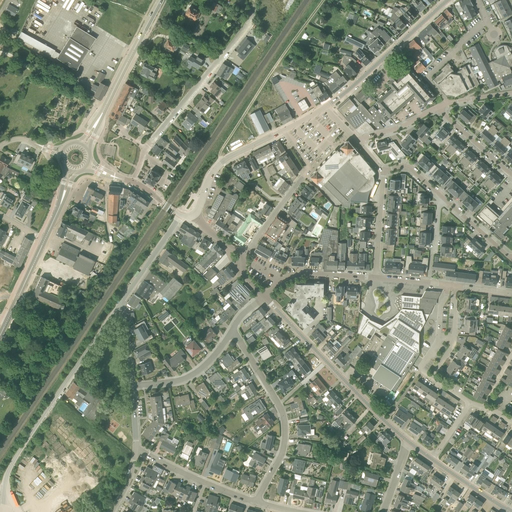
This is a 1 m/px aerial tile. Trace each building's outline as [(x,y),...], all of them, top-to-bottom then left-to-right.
[(421,12),(426,6),(421,0),(418,3),(416,1),(415,0),(412,0),(412,1),(414,3),(417,6),(416,7),(421,12)] [(458,5),(459,9),(472,3),(470,0),(461,0),(459,1),(460,4),(458,5)] [(500,0),(493,4),(495,9),(507,3),(505,0),(500,0)] [(218,7),(222,9),(223,7),(214,2),(213,3),(216,5),(213,10),(215,11),(218,7)] [(473,5),(472,3),(459,9),(461,12),(464,11),(465,13),(465,14),(474,9),(472,6),(473,6),(473,5)] [(507,3),(495,9),(498,14),(510,8),(507,3)] [(9,5),(5,11),(14,16),(18,10),(9,5)] [(190,6),(185,16),(195,21),(196,19),(197,19),(199,16),(198,16),(200,12),(190,6)] [(415,17),(406,7),(404,8),(403,7),(401,7),(399,9),(403,13),(403,14),(410,21),(412,20),(413,21),(415,18),(414,18),(415,17)] [(511,12),(510,8),(498,14),(500,19),(511,13),(511,12)] [(447,9),(434,21),(441,29),(447,24),(448,25),(452,21),(451,20),(453,19),(452,17),(453,16),(447,9)] [(477,15),(474,9),(465,14),(465,13),(462,15),(464,18),(466,17),(468,20),(477,15)] [(404,27),(406,25),(399,19),(397,21),(393,18),(392,20),(401,30),(402,29),(402,30),(405,28),(404,27)] [(393,25),(390,27),(396,34),(398,33),(399,33),(401,31),(401,30),(392,20),(390,21),(393,25)] [(438,33),(430,24),(424,30),(429,35),(433,33),(435,35),(438,33)] [(76,70),(96,38),(76,26),(59,54),(56,58),(76,70)] [(379,28),(374,33),(379,39),(383,44),(386,41),(387,43),(392,38),(385,30),(384,32),(382,29),(381,30),(379,28)] [(424,30),(418,36),(425,44),(428,41),(426,38),(429,35),(424,30)] [(253,43),(254,41),(252,39),(250,41),(247,39),(237,51),(240,53),(238,56),(243,60),(245,57),(245,58),(253,48),(250,46),(253,43)] [(383,44),(379,39),(377,41),(375,40),(371,43),(373,45),(371,47),(376,53),(379,51),(380,52),(383,49),(382,48),(385,45),(383,44)] [(421,47),(414,39),(410,43),(420,53),(421,52),(419,49),(421,47)] [(170,55),(172,54),(174,50),(178,42),(174,40),(173,42),(168,40),(167,42),(165,42),(164,44),(165,45),(165,46),(168,48),(166,51),(167,53),(170,55)] [(365,45),(356,41),(354,45),(363,49),(365,45)] [(182,49),(187,52),(190,46),(185,43),(181,49),(182,49)] [(420,53),(410,43),(406,46),(418,60),(419,61),(422,59),(420,57),(422,55),(420,53)] [(511,73),(511,72),(510,67),(511,65),(511,53),(511,54),(510,51),(507,46),(508,46),(507,46),(507,45),(506,45),(505,45),(504,45),(503,45),(502,45),(501,45),(500,45),(500,46),(499,46),(498,46),(498,47),(497,47),(497,48),(496,48),(496,49),(495,49),(495,50),(494,51),(494,52),(494,53),(494,52),(497,58),(496,58),(497,59),(493,61),(488,63),(478,44),(470,48),(472,53),(473,52),(476,58),(474,59),(475,58),(478,66),(479,65),(481,67),(478,69),(479,69),(480,71),(481,71),(484,78),(484,79),(486,78),(488,83),(487,83),(490,88),(498,84),(497,81),(502,79),(505,86),(511,84),(510,83),(511,82),(511,73)] [(435,59),(425,47),(422,50),(427,55),(428,57),(432,62),(435,59)] [(366,65),(371,61),(365,55),(360,49),(359,49),(355,53),(366,65)] [(360,70),(354,64),(357,61),(351,57),(344,55),(343,58),(345,58),(344,64),(346,66),(345,66),(346,67),(344,69),(350,77),(355,72),(356,73),(360,70)] [(192,65),(199,69),(201,65),(204,60),(197,56),(195,59),(190,57),(185,66),(190,69),(192,65)] [(411,66),(413,68),(419,74),(426,68),(420,61),(420,62),(419,61),(418,60),(411,66)] [(144,67),(141,73),(154,80),(156,76),(155,75),(156,73),(155,73),(157,69),(145,63),(143,63),(142,65),(143,67),(144,67)] [(234,69),(223,63),(216,74),(223,78),(227,73),(230,75),(234,69)] [(479,69),(473,72),(473,71),(471,68),(469,64),(466,66),(465,66),(461,68),(462,69),(457,71),(457,74),(453,74),(453,71),(450,67),(451,66),(448,63),(441,69),(443,71),(433,80),(436,83),(437,82),(441,86),(439,87),(445,93),(446,92),(448,93),(447,95),(454,96),(455,94),(457,94),(457,95),(465,91),(464,90),(468,88),(469,89),(473,87),(475,86),(479,84),(476,77),(474,74),(480,71),(479,69)] [(316,64),(313,73),(318,76),(322,66),(316,64)] [(415,95),(417,97),(424,106),(427,104),(428,104),(429,104),(430,105),(431,104),(432,104),(432,103),(433,103),(433,102),(433,101),(433,100),(432,100),(435,97),(409,67),(398,77),(397,75),(398,74),(396,75),(394,73),(396,71),(395,71),(394,72),(388,77),(391,80),(388,82),(393,88),(377,102),(383,108),(382,109),(384,111),(385,110),(391,117),(415,95)] [(331,76),(331,77),(341,87),(348,81),(343,75),(341,77),(336,71),(331,76)] [(105,75),(100,72),(96,79),(102,82),(105,75)] [(287,77),(286,82),(306,88),(307,83),(287,77)] [(334,93),(341,87),(331,77),(327,80),(329,83),(328,85),(330,87),(329,87),(334,93)] [(185,84),(190,87),(194,82),(189,78),(185,84)] [(98,86),(94,84),(92,87),(97,89),(98,89),(101,90),(105,91),(108,86),(101,82),(98,86)] [(219,90),(221,87),(214,82),(210,86),(213,89),(210,91),(218,97),(222,92),(219,90)] [(330,97),(327,92),(324,87),(320,89),(317,83),(315,84),(314,82),(313,82),(309,84),(311,86),(315,94),(319,101),(320,103),(330,97)] [(125,107),(127,108),(128,106),(130,106),(136,94),(132,92),(135,88),(126,83),(109,115),(109,116),(118,120),(117,122),(119,118),(123,121),(125,122),(124,125),(123,125),(124,126),(123,127),(124,127),(124,126),(125,124),(128,119),(121,115),(125,107)] [(92,87),(91,89),(96,92),(94,96),(101,100),(105,91),(101,90),(98,89),(97,89),(92,87)] [(366,100),(369,97),(372,101),(375,99),(370,93),(368,95),(363,90),(356,96),(361,102),(364,98),(366,100)] [(193,110),(196,113),(200,117),(200,116),(203,113),(214,100),(209,96),(207,99),(204,97),(196,106),(193,110)] [(350,99),(339,108),(356,128),(355,129),(360,135),(375,131),(366,120),(368,118),(379,129),(384,128),(379,122),(368,110),(361,103),(360,104),(355,97),(351,100),(350,99)] [(303,112),(309,108),(304,99),(297,103),(303,112)] [(163,101),(160,104),(156,110),(159,112),(162,115),(167,109),(166,108),(168,106),(163,101)] [(275,110),(278,114),(283,124),(293,119),(289,113),(289,112),(285,104),(275,110)] [(136,105),(133,112),(140,114),(143,107),(136,105)] [(490,108),(486,105),(486,106),(484,105),(479,110),(482,113),(480,115),(486,120),(493,112),(489,109),(490,108)] [(379,122),(381,119),(385,123),(390,118),(387,115),(387,114),(385,112),(384,111),(382,109),(380,107),(377,110),(373,106),(368,110),(379,122)] [(250,115),(259,134),(270,129),(267,124),(263,115),(260,110),(250,115)] [(469,120),(473,122),(476,116),(469,110),(467,113),(464,110),(463,111),(463,110),(460,112),(459,112),(460,114),(459,115),(467,122),(469,120)] [(196,113),(194,116),(190,112),(187,115),(188,117),(182,124),(189,130),(195,122),(198,119),(199,120),(201,117),(200,116),(200,117),(196,113)] [(267,124),(271,122),(273,121),(269,113),(268,113),(263,115),(267,124)] [(148,122),(138,116),(136,114),(131,122),(143,130),(148,122)] [(423,143),(428,138),(424,135),(429,129),(424,124),(417,132),(419,134),(417,137),(418,138),(420,140),(423,143)] [(480,135),(485,140),(496,128),(497,127),(493,124),(487,131),(485,129),(484,130),(483,129),(479,133),(480,134),(480,135)] [(448,134),(450,133),(442,126),(435,135),(439,139),(438,140),(443,144),(450,136),(448,134)] [(499,131),(496,128),(485,140),(490,144),(491,143),(492,144),(496,140),(495,139),(496,138),(494,136),(499,131)] [(180,150),(183,152),(184,153),(183,154),(187,157),(191,150),(190,151),(188,148),(176,134),(175,136),(164,153),(167,156),(162,162),(172,170),(180,160),(175,156),(180,150)] [(403,146),(401,149),(410,156),(413,152),(409,148),(416,140),(410,134),(401,144),(403,146)] [(446,150),(449,152),(459,141),(452,135),(447,141),(451,144),(446,150)] [(161,137),(155,145),(151,149),(158,155),(163,149),(168,143),(161,137)] [(492,146),(497,151),(507,140),(504,137),(500,142),(498,140),(497,140),(496,140),(492,144),(493,145),(492,146)] [(350,208),(351,201),(352,197),(358,191),(362,192),(364,192),(365,192),(366,191),(367,191),(369,190),(370,189),(371,188),(372,187),(373,186),(374,185),(374,183),(375,182),(375,180),(374,178),(374,177),(374,175),(376,173),(352,144),(348,140),(344,144),(344,143),(344,144),(341,147),(338,150),(338,149),(332,154),(332,155),(327,160),(327,159),(327,160),(322,165),(314,173),(313,173),(313,174),(310,177),(317,183),(320,181),(343,204),(342,207),(350,208)] [(510,142),(507,140),(497,151),(502,155),(503,154),(504,155),(508,151),(507,150),(508,149),(506,147),(510,142)] [(272,145),(275,149),(278,155),(279,155),(280,157),(287,152),(279,141),(272,145)] [(376,143),(379,152),(388,149),(391,147),(389,143),(387,144),(386,141),(376,143)] [(459,141),(449,152),(452,155),(457,150),(460,153),(466,147),(459,141)] [(388,149),(396,159),(406,156),(393,142),(389,143),(391,147),(388,149)] [(275,156),(269,145),(264,148),(269,159),(275,156)] [(269,159),(264,148),(259,150),(264,161),(268,160),(269,159)] [(459,162),(463,165),(473,153),(467,149),(462,154),(464,156),(459,162)] [(264,161),(259,150),(254,153),(259,164),(264,161)] [(279,158),(282,163),(290,157),(287,152),(280,157),(279,158)] [(18,154),(17,154),(13,163),(16,165),(17,163),(23,166),(28,155),(24,153),(23,154),(21,153),(20,156),(18,154)] [(418,162),(420,164),(419,165),(422,167),(429,160),(421,153),(417,158),(420,160),(418,162)] [(473,153),(463,165),(466,167),(471,162),(473,164),(478,158),(473,153)] [(31,171),(35,162),(34,163),(32,161),(33,159),(31,158),(32,157),(28,155),(23,166),(28,168),(28,170),(31,171)] [(6,166),(9,160),(1,156),(0,157),(0,167),(8,172),(10,168),(6,166)] [(290,157),(282,163),(285,167),(293,162),(290,157)] [(422,167),(425,170),(426,169),(428,171),(429,169),(432,171),(436,166),(429,160),(422,167)] [(472,173),(475,176),(485,164),(480,160),(475,165),(477,167),(472,173)] [(248,168),(245,161),(244,161),(243,161),(241,162),(241,163),(239,164),(246,178),(247,180),(251,178),(248,174),(251,173),(249,168),(248,168)] [(296,167),(293,162),(285,167),(288,172),(296,167)] [(234,167),(233,167),(237,175),(239,173),(243,179),(246,178),(239,164),(236,165),(235,165),(234,166),(234,167)] [(485,164),(475,176),(478,179),(483,173),(485,175),(490,169),(485,164)] [(437,181),(444,173),(439,169),(436,166),(432,171),(435,173),(433,175),(435,177),(434,178),(437,181)] [(146,167),(143,169),(145,171),(140,175),(142,177),(149,170),(146,167)] [(295,174),(299,172),(296,167),(288,172),(291,177),(290,178),(293,182),(297,177),(295,174)] [(151,170),(146,179),(145,181),(154,186),(161,175),(151,170)] [(484,184),(487,187),(497,175),(492,171),(487,176),(489,178),(484,184)] [(444,173),(437,181),(440,183),(441,183),(443,184),(444,182),(447,185),(451,180),(444,173)] [(497,175),(487,187),(490,190),(495,184),(497,186),(503,180),(497,175)] [(287,190),(293,182),(290,178),(285,181),(280,177),(279,179),(277,182),(287,190)] [(400,180),(400,178),(396,178),(396,179),(390,179),(390,188),(395,189),(394,192),(401,193),(407,193),(408,188),(405,188),(405,180),(400,180)] [(449,191),(452,194),(459,186),(451,180),(447,185),(450,187),(448,189),(450,190),(449,191)] [(245,186),(239,181),(235,186),(241,191),(245,186)] [(273,187),(283,194),(287,190),(277,182),(275,185),(273,187)] [(314,195),(318,189),(310,183),(308,186),(307,185),(305,188),(301,193),(309,199),(313,194),(314,195)] [(108,193),(108,196),(108,200),(108,208),(108,221),(116,223),(115,225),(117,226),(119,226),(119,221),(116,220),(116,215),(117,211),(118,199),(119,199),(120,200),(120,199),(122,200),(122,198),(123,198),(123,188),(120,187),(109,186),(108,193)] [(459,186),(452,194),(455,197),(456,196),(458,198),(459,196),(462,198),(466,193),(459,186)] [(88,187),(81,201),(87,204),(90,198),(89,198),(93,191),(93,190),(94,190),(88,187)] [(120,200),(119,209),(122,210),(124,206),(125,198),(128,198),(128,199),(130,201),(131,200),(132,201),(136,194),(132,191),(132,192),(129,190),(123,188),(123,198),(122,198),(122,200),(120,199),(120,200)] [(221,189),(220,193),(211,209),(210,209),(209,212),(210,212),(207,217),(212,219),(213,218),(217,220),(221,215),(225,217),(229,212),(230,213),(238,198),(238,196),(238,195),(237,194),(236,194),(235,194),(234,194),(233,195),(221,189)] [(90,198),(93,200),(99,203),(103,195),(93,190),(93,191),(89,198),(90,198)] [(0,197),(3,199),(0,204),(8,208),(14,199),(3,192),(0,197)] [(389,203),(397,204),(398,196),(401,196),(401,193),(394,192),(394,193),(394,196),(389,195),(389,199),(388,199),(388,202),(389,203)] [(464,205),(467,207),(474,200),(466,193),(462,198),(464,200),(463,202),(464,204),(464,205)] [(22,201),(15,214),(22,218),(24,213),(25,214),(27,210),(26,209),(29,205),(28,204),(30,202),(32,198),(24,194),(21,200),(22,201)] [(128,206),(134,210),(135,208),(142,198),(139,195),(139,196),(136,194),(132,201),(128,206)] [(425,194),(418,194),(417,201),(420,201),(419,202),(422,202),(422,205),(428,206),(428,203),(429,203),(429,198),(426,198),(427,196),(425,196),(425,194)] [(307,202),(300,197),(298,199),(297,198),(293,204),(300,209),(304,204),(305,205),(307,202)] [(132,212),(130,218),(129,221),(132,222),(134,220),(135,219),(137,215),(140,211),(142,212),(143,211),(149,202),(142,198),(135,208),(134,210),(132,212)] [(474,200),(467,207),(470,210),(471,209),(472,211),(474,209),(477,211),(481,206),(474,200)] [(368,203),(360,202),(360,213),(371,214),(371,213),(372,213),(372,209),(371,209),(371,206),(367,206),(367,203),(368,203)] [(259,210),(257,213),(261,215),(263,213),(267,216),(272,208),(266,203),(261,211),(259,210)] [(397,211),(397,204),(389,203),(388,203),(388,204),(388,207),(388,211),(393,211),(393,214),(399,215),(400,211),(397,211)] [(290,210),(288,212),(295,218),(297,215),(296,214),(300,209),(293,204),(288,209),(290,210)] [(501,239),(505,235),(503,234),(511,223),(511,204),(500,218),(489,230),(492,232),(493,231),(501,239)] [(72,213),(87,220),(89,216),(82,213),(81,213),(82,210),(75,206),(74,207),(73,207),(72,209),(73,210),(73,211),(72,213)] [(477,215),(484,221),(493,212),(486,206),(477,215)] [(422,207),(421,217),(432,218),(432,212),(430,212),(430,211),(427,210),(428,207),(422,207)] [(221,231),(232,215),(230,213),(229,212),(225,217),(221,215),(217,220),(214,226),(221,231)] [(484,221),(490,226),(489,227),(490,228),(489,229),(489,230),(500,218),(493,212),(484,221)] [(258,224),(261,227),(264,222),(260,219),(254,215),(251,213),(244,221),(232,238),(232,239),(232,238),(243,245),(247,238),(249,236),(247,234),(244,232),(252,221),(258,225),(258,224)] [(232,238),(244,221),(232,214),(232,215),(221,231),(232,238)] [(399,219),(399,215),(393,214),(388,214),(387,221),(386,221),(386,224),(387,224),(387,225),(392,226),(392,225),(396,226),(396,225),(396,218),(399,219)] [(288,222),(277,215),(272,222),(273,222),(270,226),(270,225),(265,232),(271,236),(267,241),(262,238),(261,239),(274,247),(277,241),(276,240),(288,222)] [(358,228),(366,229),(365,229),(365,226),(370,226),(370,223),(371,223),(371,219),(370,219),(370,218),(359,217),(358,228)] [(421,217),(420,227),(426,228),(426,225),(429,225),(429,223),(431,223),(432,218),(421,217)] [(62,222),(61,221),(55,234),(65,239),(65,238),(71,241),(75,234),(89,241),(93,234),(63,219),(62,222)] [(183,223),(179,230),(185,234),(189,237),(187,240),(194,244),(196,241),(200,234),(183,223)] [(123,234),(127,228),(124,225),(119,231),(123,234)] [(386,236),(395,236),(396,229),(398,229),(399,226),(396,225),(396,226),(392,225),(392,226),(392,229),(387,228),(386,232),(385,235),(386,235),(386,236)] [(447,236),(453,237),(454,227),(443,226),(442,232),(444,232),(444,233),(447,233),(447,236)] [(127,228),(123,234),(128,238),(134,231),(129,227),(127,228)] [(420,227),(419,237),(430,238),(431,233),(428,232),(428,231),(426,231),(426,228),(420,227)] [(328,247),(332,229),(323,228),(320,238),(319,240),(318,244),(323,245),(323,246),(328,247)] [(360,239),(369,240),(369,239),(370,239),(370,235),(369,235),(369,232),(365,232),(365,229),(366,229),(358,228),(358,232),(361,232),(360,239)] [(324,262),(326,263),(326,269),(337,269),(338,261),(338,256),(338,243),(338,238),(338,230),(332,229),(328,247),(324,262)] [(394,248),(395,236),(386,236),(385,236),(385,237),(385,240),(386,240),(386,243),(388,244),(388,247),(387,247),(394,248)] [(446,246),(452,247),(453,237),(447,236),(442,236),(441,242),(444,242),(444,243),(446,243),(446,246)] [(464,238),(463,244),(466,246),(467,245),(473,250),(479,243),(479,242),(480,242),(479,241),(479,242),(477,239),(476,240),(474,238),(470,241),(468,239),(466,236),(464,238)] [(10,258),(14,260),(12,263),(20,267),(33,240),(25,237),(15,257),(5,252),(2,258),(8,261),(10,258)] [(430,238),(419,237),(418,247),(424,248),(425,245),(427,245),(428,244),(430,244),(430,238)] [(197,249),(204,253),(211,242),(210,242),(209,241),(208,241),(204,238),(200,243),(196,241),(194,244),(192,247),(197,250),(197,249)] [(270,256),(272,251),(274,247),(261,239),(255,249),(254,251),(268,259),(270,256)] [(282,245),(277,241),(274,247),(272,251),(270,256),(274,258),(276,259),(275,261),(278,262),(284,251),(285,248),(282,247),(282,245)] [(480,259),(481,257),(485,253),(484,254),(482,251),(485,248),(482,245),(483,245),(480,243),(481,243),(480,242),(480,243),(479,243),(473,250),(479,255),(477,256),(480,259)] [(56,258),(72,266),(73,266),(73,268),(88,275),(95,261),(79,254),(78,256),(77,256),(79,251),(63,243),(56,258)] [(345,253),(346,243),(338,243),(338,256),(343,256),(343,253),(345,253)] [(199,262),(193,268),(208,282),(214,276),(208,271),(224,255),(222,253),(224,251),(217,244),(199,262)] [(289,248),(286,246),(285,248),(284,251),(278,262),(283,265),(289,253),(287,252),(289,248)] [(323,248),(322,253),(314,252),(314,253),(311,253),(310,265),(319,265),(319,261),(324,262),(328,247),(323,246),(322,248),(323,248)] [(452,247),(446,246),(441,246),(441,251),(443,252),(443,253),(446,253),(445,257),(451,257),(452,247)] [(188,266),(172,253),(166,249),(159,260),(164,264),(165,265),(165,264),(168,266),(171,262),(184,271),(188,266)] [(289,257),(288,264),(292,264),(292,265),(293,265),(294,266),(295,265),(298,265),(299,250),(296,249),(295,255),(292,254),(292,256),(292,257),(289,257)] [(488,261),(495,253),(490,249),(484,255),(487,257),(485,258),(488,261)] [(344,269),(345,269),(345,253),(343,253),(343,256),(338,256),(338,261),(337,269),(344,270),(344,269)] [(359,269),(364,270),(365,262),(367,262),(367,254),(364,253),(359,254),(359,261),(359,269)] [(406,256),(405,270),(408,270),(408,273),(412,273),(411,274),(415,275),(415,274),(416,274),(417,261),(412,261),(411,256),(406,256)] [(427,272),(428,258),(424,258),(423,262),(417,261),(416,274),(416,275),(419,275),(420,274),(423,275),(423,272),(427,272)] [(401,264),(393,263),(392,272),(393,272),(393,273),(396,273),(396,272),(400,272),(400,267),(404,268),(404,261),(401,261),(401,264)] [(392,272),(393,263),(386,262),(385,271),(388,271),(388,272),(392,273),(392,272)] [(455,266),(447,265),(433,263),(433,266),(432,266),(433,266),(432,269),(443,271),(443,275),(446,275),(445,279),(475,283),(476,275),(455,272),(455,266)] [(222,269),(216,274),(220,278),(217,280),(221,285),(222,285),(230,279),(236,274),(229,265),(223,270),(222,269)] [(490,274),(489,283),(490,283),(489,284),(490,284),(493,285),(493,284),(497,284),(497,279),(500,280),(501,280),(502,269),(498,268),(498,271),(491,270),(490,274)] [(90,276),(96,280),(98,281),(104,271),(102,270),(99,275),(93,272),(90,276)] [(489,283),(490,274),(483,274),(483,271),(480,270),(479,278),(479,277),(482,277),(482,282),(485,283),(485,284),(488,284),(489,284),(489,283)] [(162,280),(154,274),(150,271),(153,273),(147,282),(144,280),(136,291),(151,302),(154,299),(155,299),(158,295),(161,298),(163,296),(160,293),(167,284),(162,280)] [(57,296),(62,286),(41,277),(36,287),(57,296)] [(173,296),(183,285),(174,277),(167,285),(167,284),(160,293),(163,296),(163,295),(170,301),(173,296)] [(238,279),(232,284),(233,285),(232,287),(231,288),(231,290),(228,293),(229,293),(231,295),(234,299),(231,302),(234,305),(237,302),(242,307),(249,301),(248,300),(252,297),(250,294),(251,294),(250,293),(252,292),(245,284),(243,286),(238,279)] [(315,296),(324,296),(324,283),(315,283),(315,284),(297,284),(297,293),(298,293),(298,298),(299,298),(298,300),(297,300),(294,303),(293,302),(286,308),(295,318),(296,317),(299,320),(298,321),(305,328),(314,319),(308,312),(309,312),(309,311),(309,310),(309,309),(305,305),(308,303),(308,300),(313,300),(314,300),(314,299),(315,296)] [(341,295),(344,295),(344,286),(340,286),(340,287),(336,287),(336,295),(337,295),(336,301),(341,302),(341,295)] [(357,287),(347,287),(347,286),(347,295),(357,295),(359,295),(359,288),(357,288),(358,287),(357,287)] [(57,296),(36,287),(32,297),(58,309),(63,300),(56,297),(57,296)] [(216,287),(210,292),(213,295),(219,291),(216,287)] [(419,354),(420,332),(425,321),(424,316),(428,317),(434,305),(434,303),(436,303),(437,299),(441,292),(425,291),(421,297),(401,296),(402,308),(399,312),(400,313),(396,315),(391,319),(382,325),(378,323),(377,325),(374,322),(373,322),(371,320),(363,314),(360,325),(358,330),(357,333),(370,339),(364,347),(362,349),(357,355),(362,359),(367,352),(372,356),(371,357),(372,358),(365,370),(373,375),(372,376),(386,385),(388,387),(395,391),(406,373),(419,354)] [(135,308),(141,298),(134,294),(128,303),(135,308)] [(472,312),(472,308),(476,309),(476,305),(478,306),(479,305),(479,300),(478,299),(477,299),(477,298),(476,299),(475,299),(466,298),(465,301),(467,301),(467,302),(465,302),(467,303),(466,312),(472,312)] [(223,308),(225,311),(230,316),(236,311),(232,307),(234,305),(231,302),(230,300),(228,302),(228,303),(223,308)] [(255,320),(259,316),(261,318),(267,312),(262,306),(251,315),(251,316),(243,322),(246,326),(249,324),(252,328),(257,323),(255,320)] [(167,311),(158,318),(160,320),(161,320),(168,314),(169,314),(167,311)] [(219,316),(221,318),(224,321),(230,316),(225,311),(219,316)] [(465,322),(465,325),(477,326),(478,320),(476,320),(477,316),(470,316),(470,319),(465,319),(466,319),(466,322),(465,322)] [(275,322),(270,317),(266,320),(264,318),(252,328),(256,331),(262,326),(266,330),(269,327),(268,326),(270,325),(271,326),(275,323),(275,322)] [(135,331),(137,335),(146,331),(143,325),(146,324),(144,321),(136,325),(137,328),(135,329),(136,331),(135,331)] [(477,333),(475,333),(475,332),(477,332),(477,326),(465,325),(464,328),(466,328),(465,331),(464,331),(469,332),(469,335),(477,335),(477,333)] [(511,331),(511,330),(511,328),(506,325),(503,330),(511,334),(511,331)] [(204,339),(208,343),(212,340),(212,339),(217,334),(211,327),(202,334),(205,338),(204,339)] [(316,338),(321,334),(323,332),(319,327),(312,334),(316,338)] [(277,341),(283,336),(279,332),(280,331),(277,328),(274,330),(273,332),(271,333),(273,336),(270,338),(275,343),(277,341)] [(509,336),(511,337),(511,334),(503,330),(501,335),(508,339),(509,336)] [(146,331),(137,335),(139,340),(140,339),(141,341),(143,339),(145,342),(153,338),(152,334),(149,336),(146,331)] [(316,338),(320,343),(325,338),(327,336),(323,332),(321,334),(316,338)] [(509,346),(511,343),(507,341),(508,339),(501,335),(498,340),(509,346)] [(284,347),(290,341),(287,338),(286,339),(283,336),(277,341),(281,346),(282,345),(284,347)] [(348,337),(342,344),(344,346),(351,339),(348,337)] [(208,349),(203,343),(200,340),(201,341),(197,344),(194,341),(192,342),(192,340),(191,341),(190,341),(189,341),(188,342),(187,343),(187,344),(186,345),(188,346),(186,347),(193,356),(196,353),(198,352),(201,349),(202,350),(206,347),(208,349)] [(498,340),(496,345),(503,348),(504,346),(508,348),(509,346),(498,340)] [(328,342),(324,346),(328,351),(333,346),(328,342)] [(148,344),(134,351),(136,354),(134,355),(136,358),(151,350),(148,344)] [(328,351),(332,356),(339,349),(339,348),(335,344),(333,346),(328,351)] [(266,345),(258,350),(264,360),(272,355),(266,345)] [(342,367),(345,370),(348,366),(357,355),(362,349),(361,348),(358,345),(350,354),(348,352),(343,357),(340,354),(334,360),(341,367),(342,367)] [(473,351),(474,349),(469,345),(468,348),(463,345),(464,346),(463,348),(461,347),(460,350),(467,355),(471,350),(473,351)] [(284,354),(290,361),(298,354),(293,347),(284,354)] [(175,367),(185,359),(182,356),(185,354),(180,348),(177,350),(179,352),(170,360),(167,357),(163,360),(172,372),(177,369),(175,367)] [(509,354),(498,348),(495,353),(502,357),(504,354),(508,356),(509,354)] [(464,360),(467,355),(460,350),(458,352),(459,353),(457,356),(456,355),(458,357),(457,359),(464,364),(466,361),(464,360)] [(226,368),(227,368),(230,372),(241,364),(237,359),(234,361),(228,353),(222,358),(219,360),(222,363),(226,368)] [(504,364),(505,361),(501,359),(502,357),(495,353),(493,358),(504,364)] [(296,363),(302,359),(298,354),(290,361),(294,367),(297,365),(296,363)] [(499,364),(502,366),(504,364),(493,358),(490,362),(497,366),(499,364)] [(465,365),(464,364),(457,359),(455,362),(453,360),(454,361),(452,363),(451,363),(449,365),(457,371),(459,372),(460,369),(462,370),(465,365)] [(301,366),(304,371),(309,368),(303,361),(295,367),(294,368),(295,370),(301,366)] [(153,371),(150,362),(140,365),(143,375),(153,371)] [(498,373),(500,370),(496,368),(497,366),(490,362),(487,367),(498,373)] [(458,379),(456,377),(454,375),(457,371),(449,365),(448,368),(449,369),(447,371),(446,370),(450,373),(448,376),(456,381),(458,379)] [(493,373),(497,375),(498,373),(487,367),(485,372),(492,376),(493,373)] [(249,377),(249,376),(250,376),(248,373),(247,373),(244,368),(232,375),(236,381),(239,379),(241,382),(249,377)] [(215,373),(209,379),(217,388),(223,382),(220,379),(222,377),(218,372),(216,374),(215,373)] [(290,377),(291,375),(289,372),(283,376),(284,379),(278,383),(283,393),(287,391),(291,388),(290,386),(294,384),(290,377)] [(491,378),(492,376),(485,372),(482,377),(483,377),(493,383),(495,380),(491,378)] [(480,382),(488,386),(489,383),(493,386),(495,383),(493,383),(483,377),(480,382)] [(506,379),(502,377),(501,380),(511,386),(511,385),(511,379),(507,377),(506,379)] [(317,378),(309,385),(318,395),(326,388),(317,378)] [(418,381),(413,388),(417,391),(422,383),(418,381)] [(81,385),(81,386),(74,382),(69,389),(81,397),(82,396),(91,403),(83,414),(94,421),(107,402),(105,401),(107,398),(95,390),(93,393),(81,385)] [(198,400),(206,410),(209,408),(204,400),(202,398),(210,393),(203,382),(195,388),(201,398),(198,400)] [(489,393),(491,390),(487,388),(488,386),(480,382),(478,387),(489,393)] [(248,398),(257,392),(252,383),(246,387),(247,389),(245,391),(246,392),(245,393),(248,398)] [(426,386),(422,383),(417,391),(421,393),(426,386)] [(426,386),(421,393),(426,396),(430,389),(426,386)] [(484,393),(488,395),(489,393),(478,387),(475,391),(483,395),(484,393)] [(242,390),(240,388),(235,392),(230,396),(232,399),(238,395),(237,394),(242,390)] [(9,393),(3,389),(0,392),(0,394),(4,397),(5,398),(7,396),(7,395),(9,393)] [(73,399),(73,398),(78,401),(76,403),(80,406),(84,400),(81,397),(69,389),(65,393),(73,399)] [(428,401),(430,399),(435,392),(430,389),(426,396),(424,399),(428,401)] [(327,405),(337,396),(332,391),(326,396),(329,399),(325,403),(327,405)] [(484,402),(486,399),(482,397),(483,395),(475,391),(473,396),(484,402)] [(430,399),(434,402),(439,395),(435,392),(430,399)] [(304,402),(306,402),(311,406),(317,401),(313,397),(311,398),(305,393),(304,402)] [(177,407),(183,405),(182,403),(190,401),(188,394),(180,396),(180,395),(174,397),(177,407)] [(434,402),(431,405),(436,408),(442,399),(438,396),(439,395),(434,402)] [(304,410),(300,396),(294,398),(295,403),(290,405),(292,411),(295,410),(297,416),(302,415),(300,411),(304,410)] [(334,408),(334,410),(329,414),(327,417),(329,418),(329,419),(331,417),(331,416),(332,416),(336,412),(342,405),(340,403),(342,401),(337,396),(327,405),(329,407),(333,403),(336,406),(334,408)] [(255,409),(258,414),(266,409),(260,399),(243,410),(250,420),(254,417),(251,412),(255,409)] [(446,402),(442,399),(436,408),(440,411),(446,402)] [(444,414),(445,412),(450,405),(446,402),(440,411),(444,414)] [(448,417),(450,415),(454,408),(450,405),(445,412),(444,414),(445,414),(448,417)] [(393,418),(403,425),(406,420),(409,421),(413,416),(407,412),(406,414),(399,409),(393,418)] [(334,419),(330,423),(332,425),(333,424),(336,427),(337,426),(338,427),(341,424),(340,423),(344,419),(345,419),(350,414),(346,410),(336,421),(334,419)] [(153,417),(154,421),(164,424),(163,414),(152,416),(153,417)] [(256,422),(259,424),(254,428),(257,432),(260,429),(263,433),(269,428),(268,427),(274,422),(271,418),(270,419),(266,414),(256,422)] [(347,430),(357,420),(350,414),(345,419),(348,422),(344,427),(347,430)] [(199,415),(196,418),(201,423),(205,419),(199,415)] [(477,417),(472,415),(471,416),(470,415),(464,423),(470,428),(472,425),(477,417)] [(482,429),(486,431),(491,424),(491,423),(495,417),(493,416),(488,422),(486,421),(485,423),(482,429)] [(476,428),(481,420),(477,417),(472,425),(476,428)] [(479,433),(480,430),(482,429),(485,423),(481,420),(476,428),(475,430),(479,433)] [(159,431),(164,424),(154,421),(151,423),(150,424),(159,431)] [(365,431),(367,434),(368,432),(374,426),(369,421),(360,430),(363,433),(365,431)] [(442,426),(445,428),(447,425),(442,421),(436,430),(439,432),(442,426)] [(504,423),(501,421),(497,428),(495,427),(490,434),(494,437),(499,430),(500,429),(501,427),(504,423)] [(412,422),(407,429),(413,433),(412,433),(417,436),(420,432),(422,434),(426,428),(423,426),(421,428),(412,422)] [(155,436),(159,431),(150,424),(147,428),(146,429),(155,436)] [(336,439),(337,438),(342,434),(339,431),(343,426),(341,424),(338,427),(339,427),(332,435),(336,439)] [(495,427),(491,424),(486,431),(490,434),(495,427)] [(310,438),(318,438),(318,436),(316,435),(314,435),(314,429),(311,429),(311,425),(297,426),(298,430),(297,430),(297,431),(298,431),(298,435),(309,435),(310,438)] [(501,427),(499,430),(494,437),(499,440),(498,441),(499,442),(500,440),(499,439),(504,433),(501,431),(503,429),(501,427)] [(155,436),(146,429),(145,430),(146,430),(142,434),(151,441),(153,438),(155,436)] [(385,431),(382,434),(381,432),(378,436),(379,437),(375,442),(379,445),(389,434),(385,431)] [(431,434),(425,431),(420,438),(423,440),(422,441),(428,445),(431,441),(432,441),(436,435),(432,433),(431,434)] [(220,444),(220,443),(223,436),(219,434),(217,438),(216,442),(214,448),(218,450),(220,444)] [(268,434),(266,443),(262,442),(260,447),(271,450),(274,436),(268,434)] [(382,449),(384,446),(393,438),(389,434),(379,445),(382,449)] [(511,436),(510,435),(508,434),(503,441),(507,444),(511,436)] [(169,451),(173,453),(178,445),(177,445),(178,444),(177,444),(174,442),(173,443),(166,439),(167,438),(161,435),(160,437),(160,438),(159,440),(162,442),(160,446),(167,450),(167,451),(169,452),(169,451)] [(363,435),(356,442),(358,445),(366,438),(363,435)] [(216,442),(210,440),(207,446),(210,447),(214,448),(216,442)] [(296,454),(306,456),(307,453),(309,453),(311,445),(298,443),(296,454)] [(486,443),(482,450),(490,455),(494,449),(486,443)] [(193,447),(186,444),(183,453),(182,452),(181,456),(188,460),(189,456),(190,457),(190,456),(189,455),(193,447)] [(196,460),(195,463),(202,467),(208,454),(201,451),(202,449),(201,448),(198,447),(196,453),(197,453),(196,455),(194,459),(196,460)] [(339,460),(347,462),(350,452),(341,450),(339,460)] [(455,455),(456,454),(451,450),(445,459),(450,462),(455,455)] [(223,467),(224,463),(218,460),(221,453),(217,452),(215,455),(216,455),(215,457),(213,463),(212,463),(209,470),(220,475),(223,467)] [(384,465),(386,458),(380,457),(381,454),(374,452),(370,467),(375,469),(377,463),(384,465)] [(252,458),(249,463),(255,467),(256,465),(257,466),(258,465),(261,467),(266,459),(255,453),(252,458)] [(461,458),(455,455),(450,462),(455,466),(461,458)] [(416,457),(410,467),(417,471),(423,462),(416,457)] [(305,461),(295,458),(292,471),(302,474),(305,461)] [(426,472),(430,467),(423,462),(417,471),(421,474),(424,470),(426,472)] [(464,464),(460,470),(466,473),(472,465),(472,464),(470,463),(467,466),(464,464)] [(147,475),(157,480),(158,477),(156,476),(158,472),(161,474),(163,469),(154,465),(153,467),(154,468),(153,469),(147,466),(145,471),(144,474),(147,475)] [(466,473),(471,477),(475,471),(474,471),(477,468),(472,465),(466,473)] [(239,474),(232,471),(227,469),(224,476),(236,482),(239,474)] [(363,483),(369,484),(372,485),(376,486),(378,480),(378,479),(379,476),(366,472),(364,478),(360,477),(358,482),(363,483)] [(420,481),(423,482),(429,474),(426,472),(423,476),(420,481)] [(256,476),(250,473),(249,476),(243,474),(240,482),(253,486),(255,478),(256,476)] [(141,480),(153,487),(157,480),(147,475),(146,477),(143,476),(141,480)] [(439,478),(434,475),(430,480),(435,484),(439,478)] [(480,475),(476,481),(481,484),(485,479),(480,475)] [(486,488),(490,482),(493,478),(488,475),(485,479),(481,484),(486,488)] [(288,479),(280,478),(277,492),(280,492),(280,494),(284,495),(285,493),(289,494),(289,492),(285,491),(288,479)] [(415,484),(410,483),(411,480),(405,478),(403,484),(416,489),(417,485),(415,484)] [(440,488),(444,482),(439,478),(435,484),(440,488)] [(308,488),(307,488),(307,491),(303,490),(303,491),(295,489),(295,487),(295,486),(296,479),(293,479),(292,486),(291,485),(289,492),(289,494),(293,495),(293,497),(305,500),(308,488)] [(328,490),(327,497),(325,502),(335,504),(338,492),(336,491),(339,481),(332,479),(331,484),(330,484),(329,488),(330,488),(329,490),(328,490)] [(499,479),(492,491),(497,494),(503,484),(504,482),(499,479)] [(149,489),(152,490),(153,487),(141,480),(139,483),(141,484),(139,488),(148,492),(149,489)] [(168,494),(168,493),(171,494),(177,481),(174,480),(173,482),(169,480),(167,486),(165,485),(162,491),(168,494)] [(175,494),(179,496),(183,487),(180,486),(182,483),(177,481),(171,494),(174,496),(175,494)] [(347,489),(348,486),(351,487),(351,484),(351,483),(349,482),(345,481),(343,488),(347,489)] [(400,490),(409,493),(410,491),(413,491),(415,492),(416,489),(403,484),(400,490)] [(497,494),(503,497),(507,489),(507,487),(503,484),(497,494)] [(185,489),(183,487),(179,496),(183,498),(182,499),(185,500),(191,488),(187,486),(185,489)] [(455,490),(450,486),(446,492),(451,496),(455,490)] [(308,488),(305,500),(314,503),(314,502),(313,502),(315,492),(316,489),(316,488),(308,487),(308,488)] [(185,500),(188,502),(187,503),(192,505),(193,502),(197,493),(193,491),(194,489),(191,488),(185,500)] [(346,495),(344,502),(347,503),(351,505),(353,496),(356,497),(358,493),(347,490),(346,495)] [(457,499),(460,494),(455,490),(451,496),(457,499)] [(370,511),(371,508),(373,499),(374,500),(376,494),(366,492),(364,501),(363,501),(361,509),(370,511)] [(133,496),(131,498),(143,506),(145,503),(143,502),(145,498),(142,496),(137,493),(135,497),(133,496)] [(217,502),(218,497),(209,494),(208,498),(206,498),(205,501),(218,505),(219,502),(217,502)] [(404,497),(398,494),(396,500),(402,502),(407,504),(409,505),(411,502),(408,501),(404,499),(404,497)] [(470,508),(473,503),(476,498),(470,494),(466,499),(468,500),(465,503),(466,506),(470,508)] [(131,504),(130,507),(138,511),(140,508),(141,508),(143,506),(131,498),(128,503),(131,504)] [(480,508),(483,503),(476,498),(473,503),(480,508)] [(396,500),(394,506),(400,508),(401,506),(408,509),(409,506),(409,505),(407,504),(402,502),(396,500)] [(206,507),(205,509),(214,511),(215,508),(217,508),(218,505),(205,501),(203,506),(206,507)] [(454,509),(459,511),(464,504),(460,501),(454,509)] [(234,511),(237,506),(231,503),(228,511),(229,511),(234,511)]
